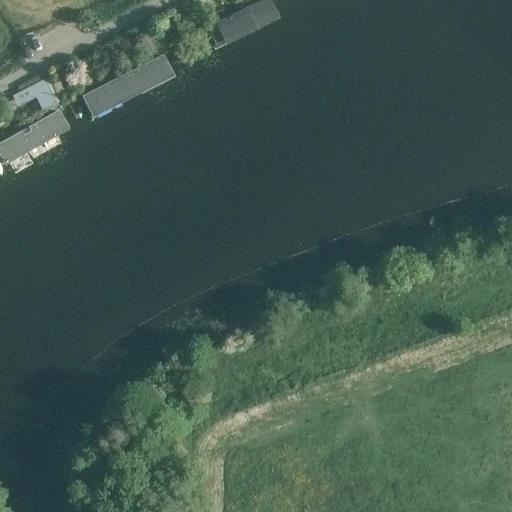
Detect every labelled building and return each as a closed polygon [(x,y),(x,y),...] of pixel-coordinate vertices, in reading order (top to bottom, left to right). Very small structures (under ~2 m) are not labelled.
[(273,0),(208,31),(219,54),(283,22),(273,0)] [(171,14),(155,24),(161,34),(177,25),(171,14)] [(147,29),(136,34),(148,56),(159,50),(147,29)] [(76,101),(89,127),(178,79),(166,56),(76,101)] [(44,79),(12,96),(17,107),(35,98),(42,112),(56,105),(44,79)] [(0,141),(0,169),(65,133),(53,113),(0,141)]
